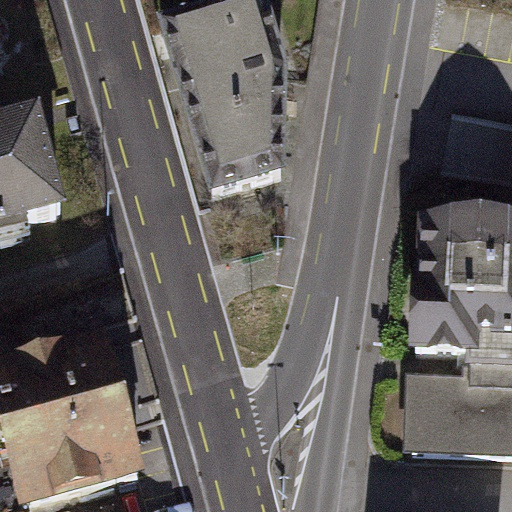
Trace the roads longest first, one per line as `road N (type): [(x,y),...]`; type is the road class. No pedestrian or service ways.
road 1 (tertiary): [(259,511),(277,503),(327,365),(390,0)]
road 2 (tertiary): [(247,511),(101,0)]
